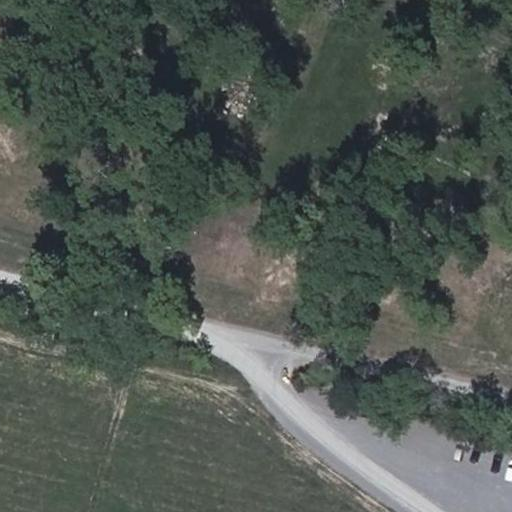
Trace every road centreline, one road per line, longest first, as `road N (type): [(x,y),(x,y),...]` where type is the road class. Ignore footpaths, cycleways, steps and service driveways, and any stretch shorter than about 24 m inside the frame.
road 1 (track): [(0,279),(511,402)]
road 2 (track): [(226,335),(332,448),(429,511)]
